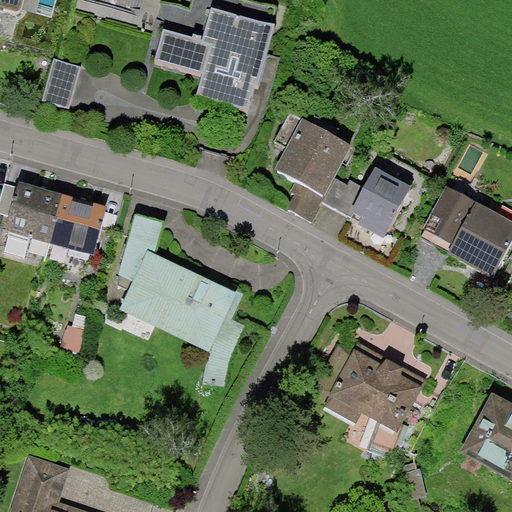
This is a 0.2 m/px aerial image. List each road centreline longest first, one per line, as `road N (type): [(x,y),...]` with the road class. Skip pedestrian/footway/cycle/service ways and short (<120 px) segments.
road 1 (residential): [(0,134),(186,186),(331,263)]
road 2 (residential): [(331,263),(218,511)]
road 3 (residential): [(331,263),(511,366)]
